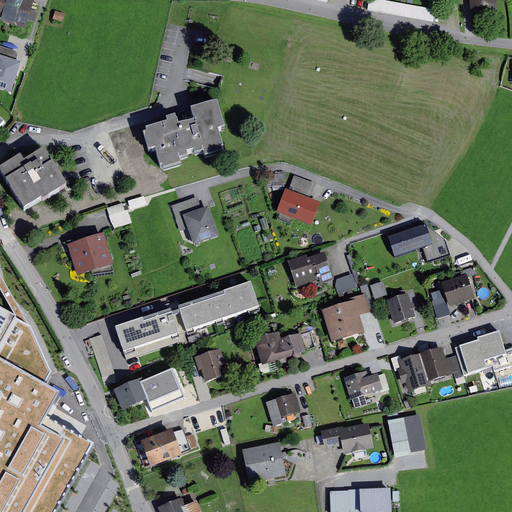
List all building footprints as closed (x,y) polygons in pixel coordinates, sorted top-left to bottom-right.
[(35,1),(32,0),(0,0),(0,20),(26,29),(35,1)] [(438,10),(379,0),(371,0),(370,11),(436,22),(438,10)] [(499,0),(472,0),(473,14),(500,12),(499,0)] [(67,15),(57,12),(55,19),(64,22),(67,15)] [(75,37),(65,33),(62,41),(73,45),(75,37)] [(18,52),(17,51),(0,46),(0,45),(0,89),(13,93),(23,63),(18,62),(20,59),(20,56),(19,54),(18,52)] [(147,130),(148,133),(144,134),(150,152),(157,150),(162,168),(164,167),(165,171),(183,165),(181,161),(190,158),(188,154),(196,151),(197,155),(205,153),(207,158),(224,153),(223,149),(225,149),(220,131),(227,129),(219,102),(192,110),(196,122),(180,126),(177,117),(168,119),(169,124),(147,130)] [(46,149),(25,162),(21,157),(0,169),(0,171),(25,211),(42,200),(44,203),(69,187),(46,149)] [(289,173),(269,176),(270,183),(290,180),(289,173)] [(318,185),(296,177),(291,191),(288,190),(279,214),(314,227),(323,203),(312,200),(318,185)] [(186,218),(204,212),(199,197),(174,207),(183,232),(190,229),(186,218)] [(124,204),(109,209),(116,230),(134,224),(130,211),(127,212),(124,204)] [(219,237),(209,210),(204,212),(186,218),(190,229),(196,245),(219,237)] [(429,226),(391,238),(397,258),(436,245),(429,226)] [(105,234),(69,246),(79,277),(115,265),(105,234)] [(421,262),(427,260),(424,250),(418,252),(421,262)] [(327,254),(310,259),(309,257),(290,262),(299,288),(321,281),(323,285),(335,281),(327,254)] [(354,275),(340,280),(338,287),(342,295),(359,288),(354,275)] [(448,297),(434,301),(441,321),(454,317),(451,308),(478,300),(472,282),(470,275),(444,284),(448,297)] [(263,309),(254,282),(186,305),(196,333),(263,309)] [(384,282),(372,286),(376,300),(389,296),(384,282)] [(351,303),(324,312),(334,344),(367,334),(362,317),(373,314),(368,295),(350,300),(351,303)] [(410,295),(389,301),(397,325),(418,318),(416,310),(418,309),(416,304),(413,305),(410,295)] [(0,302),(0,357),(23,316),(0,302)] [(23,316),(0,357),(0,511),(59,511),(97,445),(55,422),(71,394),(51,383),(58,370),(37,325),(23,316)] [(477,338),(479,343),(475,345),(481,367),(494,363),(496,370),(511,366),(509,359),(511,358),(504,330),(477,338)] [(281,333),(256,341),(264,367),(319,349),(313,332),(304,335),(303,334),(284,340),(281,333)] [(444,349),(423,355),(431,383),(434,383),(455,376),(455,374),(456,373),(458,379),(467,377),(460,356),(448,360),(444,349)] [(201,372),(203,371),(207,383),(232,375),(223,350),(196,359),(201,372)] [(423,355),(402,362),(404,370),(400,371),(404,385),(409,384),(412,393),(435,386),(434,383),(431,383),(423,355)] [(472,356),(462,359),(467,374),(476,371),(472,356)] [(178,368),(116,391),(124,412),(151,402),(155,412),(190,399),(178,368)] [(380,375),(371,377),(370,372),(346,379),(353,402),(355,401),(358,410),(370,406),(367,397),(392,390),(387,375),(381,377),(380,375)] [(298,394),(268,403),(276,428),(285,425),(284,419),(304,414),(298,394)] [(246,408),(238,410),(240,416),(247,414),(246,408)] [(312,415),(305,417),(308,429),(315,427),(312,415)] [(406,420),(391,423),(398,458),(413,455),(406,420)] [(345,428),(324,432),(327,450),(345,447),(346,456),(376,450),(371,425),(346,430),(345,428)] [(173,431),(143,443),(153,469),(184,457),(183,454),(201,447),(196,434),(188,437),(186,430),(175,434),(173,431)] [(217,434),(210,436),(214,449),(220,447),(217,434)] [(282,444),(245,452),(252,485),(289,477),(282,444)] [(215,459),(209,461),(214,473),(220,471),(215,459)] [(210,511),(201,488),(159,505),(161,511),(210,511)] [(393,511),(394,490),(333,492),(333,511),(393,511)]
